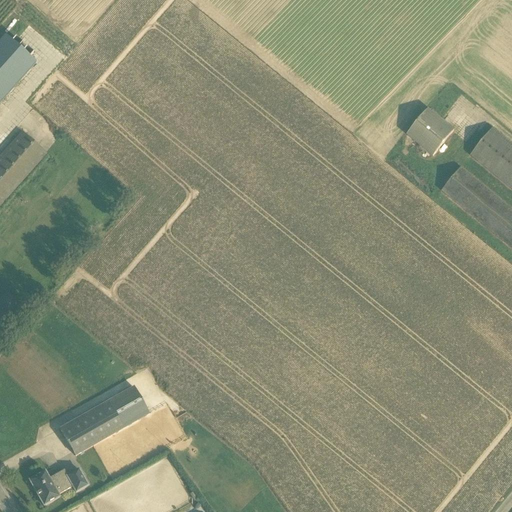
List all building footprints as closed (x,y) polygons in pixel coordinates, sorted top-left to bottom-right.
[(0,102),(29,71),(23,66),(27,62),(21,56),(17,60),(12,56),(16,51),(10,46),(6,50),(0,45),(0,102)] [(433,158),(455,131),(428,109),(406,137),(433,158)] [(33,121),(0,156),(0,208),(58,143),(33,121)] [(511,145),(493,130),(485,140),(477,134),(472,140),(479,147),(472,156),(511,189),(511,211),(460,169),(442,191),(511,248),(511,145)] [(0,301),(0,319),(16,302),(6,294),(0,301)] [(60,430),(75,457),(149,416),(134,389),(60,430)] [(28,481),(44,508),(61,498),(59,495),(72,488),(76,494),(89,487),(79,469),(67,476),(64,471),(50,479),(45,471),(28,481)]
